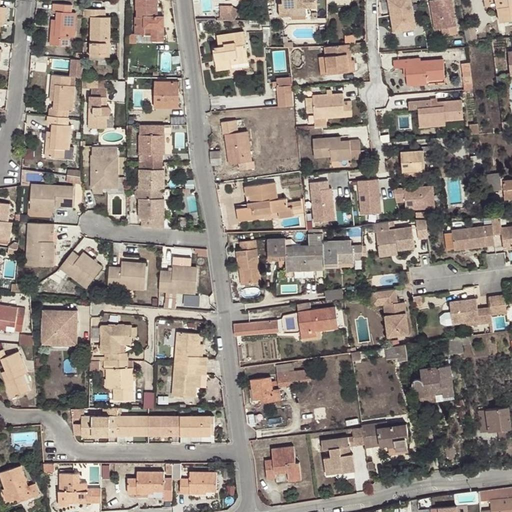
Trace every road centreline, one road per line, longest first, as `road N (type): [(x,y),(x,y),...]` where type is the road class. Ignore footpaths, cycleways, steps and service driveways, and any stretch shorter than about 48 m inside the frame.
road 1 (residential): [(247,511),(511,474)]
road 2 (residential): [(0,411),(43,412),(71,450),(240,450)]
road 3 (residential): [(182,0),(212,237)]
road 4 (unknown): [(99,307),(224,322),(322,296)]
road 5 (residential): [(212,237),(240,450)]
road 6 (residential): [(0,167),(14,110),(23,0)]
road 7 (residential): [(376,145),(366,0)]
